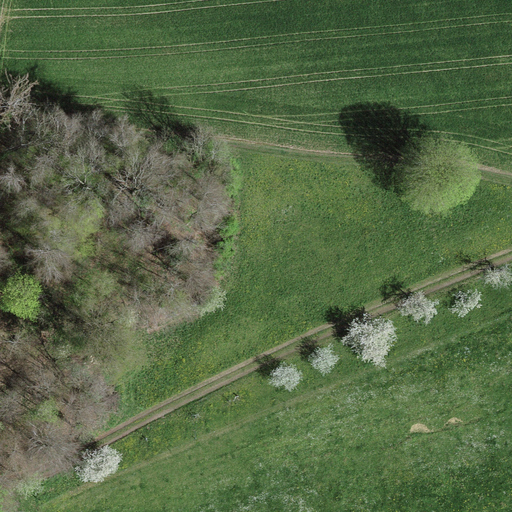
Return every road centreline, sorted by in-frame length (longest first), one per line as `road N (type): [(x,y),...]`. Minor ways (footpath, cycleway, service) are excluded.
road 1 (track): [(511,257),(52,464),(0,479)]
road 2 (track): [(511,182),(438,164),(0,120)]
